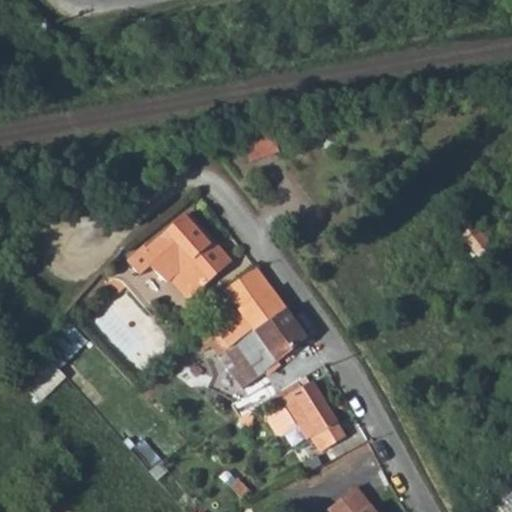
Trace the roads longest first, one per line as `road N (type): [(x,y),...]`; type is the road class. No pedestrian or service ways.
road 1 (residential): [(183,183),(209,189),(310,316),(421,511)]
road 2 (unclassified): [(70,288),(128,220),(183,183)]
